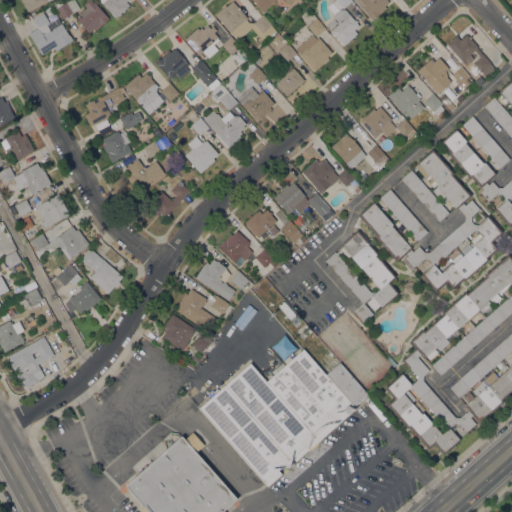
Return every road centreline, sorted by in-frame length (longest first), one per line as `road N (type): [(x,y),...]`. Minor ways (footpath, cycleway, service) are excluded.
road 1 (residential): [(443,0),(203,212),(93,367),(0,429)]
road 2 (residential): [(162,263),(107,221),(0,23)]
road 3 (residential): [(186,0),(41,97)]
